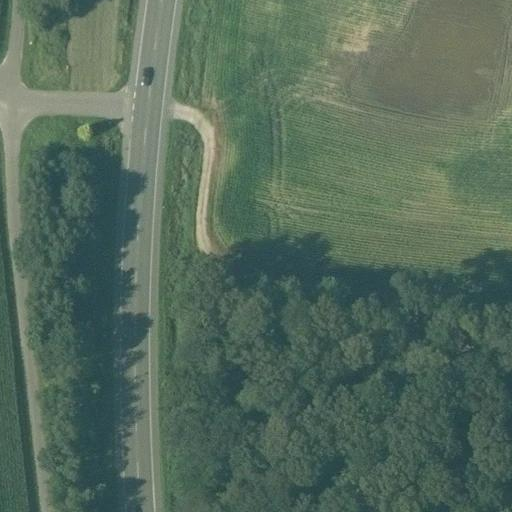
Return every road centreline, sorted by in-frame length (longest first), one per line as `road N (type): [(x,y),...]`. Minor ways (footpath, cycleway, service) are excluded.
road 1 (track): [(149,108),(195,120),(203,136),(190,266),(197,275),(511,310)]
road 2 (primary): [(149,108),(134,332),(141,511)]
road 3 (unclassified): [(42,511),(15,277),(11,109)]
road 4 (unclassified): [(11,109),(149,108)]
